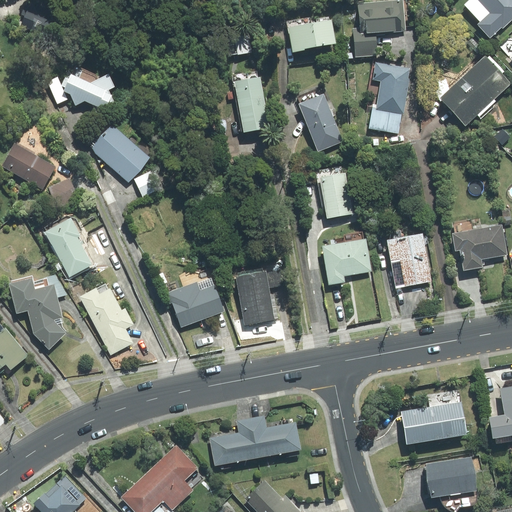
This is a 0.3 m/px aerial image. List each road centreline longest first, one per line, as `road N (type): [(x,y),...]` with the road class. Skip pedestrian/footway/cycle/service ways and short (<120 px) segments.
road 1 (tertiary): [(0,475),(63,434),(138,403),(331,363)]
road 2 (tertiary): [(331,363),(511,329)]
road 3 (residential): [(331,363),(368,511)]
